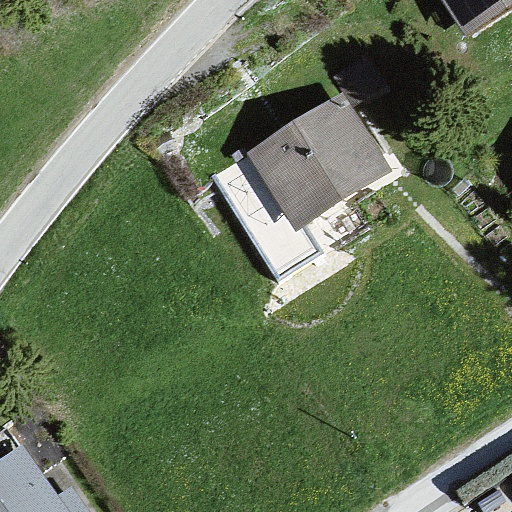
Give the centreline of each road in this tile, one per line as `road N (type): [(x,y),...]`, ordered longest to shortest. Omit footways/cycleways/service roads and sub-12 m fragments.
road 1 (tertiary): [(223,0),(121,107),(0,255)]
road 2 (residential): [(399,511),(511,438)]
